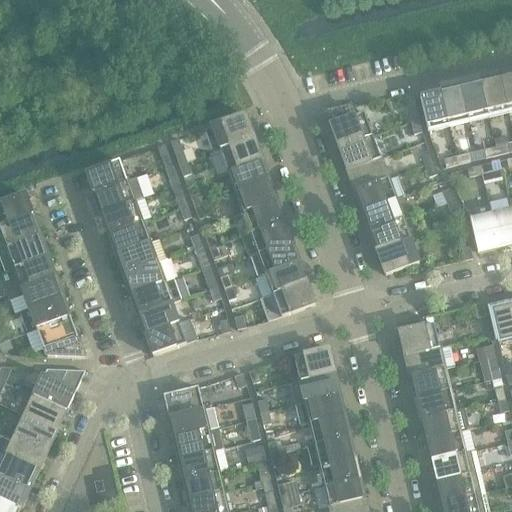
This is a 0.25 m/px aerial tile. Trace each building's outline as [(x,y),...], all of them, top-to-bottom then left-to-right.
[(511,76),(500,79),(508,115),(511,113),(511,76)] [(500,79),(480,84),(488,119),(508,115),(500,79)] [(480,84),(460,89),(469,124),(488,119),(480,84)] [(460,89),(440,93),(449,129),(469,124),(460,89)] [(440,93),(419,99),(428,134),(449,129),(440,93)] [(412,95),(404,97),(411,125),(419,123),(412,95)] [(351,110),(326,116),(339,151),(373,139),(364,116),(354,119),(351,110)] [(246,117),(205,132),(213,155),(221,153),(254,140),(246,117)] [(419,123),(411,125),(414,137),(422,135),(419,123)] [(373,139),(339,151),(347,173),(381,161),(373,139)] [(254,140),(221,153),(229,175),(262,163),(254,140)] [(179,141),(171,144),(179,167),(187,165),(179,141)] [(508,146),(496,149),(498,158),(510,155),(508,146)] [(165,147),(157,149),(165,170),(172,167),(165,147)] [(496,149),(483,152),(485,161),(498,158),(496,149)] [(428,153),(421,156),(425,168),(433,165),(428,153)] [(468,156),(456,158),(458,167),(470,164),(468,156)] [(456,158),(444,161),(446,170),(458,167),(456,158)] [(381,161),(347,173),(355,194),(388,181),(381,161)] [(120,163),(86,175),(94,196),(127,184),(120,163)] [(262,163),(229,175),(236,195),(270,183),(262,163)] [(187,165),(179,167),(183,179),(191,176),(187,165)] [(433,165),(425,168),(429,180),(437,177),(433,165)] [(491,165),(479,168),(481,177),(493,174),(491,165)] [(172,167),(165,170),(169,182),(177,179),(172,167)] [(479,168),(467,171),(469,180),(481,177),(479,168)] [(388,181),(355,194),(362,214),(403,199),(405,199),(397,178),(388,182),(388,181)] [(127,184),(94,196),(101,216),(135,204),(144,201),(136,180),(127,184)] [(236,195),(227,199),(234,219),(244,216),(277,203),(270,183),(236,195)] [(448,191),(441,195),(446,206),(454,203),(448,191)] [(183,196),(175,199),(179,211),(187,208),(183,196)] [(198,196),(191,199),(195,210),(203,208),(198,196)] [(26,197),(0,206),(0,230),(33,218),(26,197)] [(403,199),(362,214),(369,234),(403,222),(411,220),(403,199)] [(488,205),(490,215),(498,250),(511,246),(511,218),(510,210),(508,201),(488,205)] [(277,203),(244,216),(251,236),(285,224),(277,203)] [(454,203),(446,206),(456,225),(463,223),(462,219),(454,203)] [(135,204),(101,216),(108,237),(142,224),(135,204)] [(187,208),(179,211),(184,222),(191,219),(187,208)] [(203,208),(195,210),(199,222),(207,219),(203,208)] [(490,215),(469,220),(477,255),(498,250),(490,215)] [(33,218),(0,230),(0,253),(7,251),(41,238),(33,218)] [(403,222),(369,234),(377,255),(410,242),(403,222)] [(142,224),(108,237),(116,257),(149,245),(142,224)] [(285,224),(251,236),(242,239),(249,259),(251,259),(292,244),(285,224)] [(213,236),(205,239),(210,251),(217,248),(213,236)] [(198,237),(190,240),(194,251),(202,249),(198,237)] [(41,238),(7,251),(0,253),(0,260),(5,275),(15,271),(48,258),(41,238)] [(410,242),(377,255),(385,278),(419,265),(410,242)] [(292,244),(251,259),(258,280),(266,277),(299,264),(292,244)] [(149,245),(116,257),(123,277),(157,265),(149,245)] [(217,248),(210,251),(214,262),(222,260),(217,248)] [(202,249),(194,251),(198,263),(206,260),(202,249)] [(470,249),(461,251),(464,263),(473,261),(470,249)] [(48,258),(15,271),(20,285),(22,291),(55,279),(48,258)] [(157,265),(123,277),(130,297),(173,282),(174,282),(167,261),(157,265)] [(299,264),(266,277),(273,297),(307,285),(299,264)] [(213,277),(205,280),(209,292),(217,289),(213,277)] [(228,277),(220,280),(224,292),(232,289),(228,277)] [(20,285),(4,291),(8,302),(24,297),(29,311),(63,299),(55,279),(22,291),(20,285)] [(173,282),(130,297),(138,318),(171,306),(172,306),(181,303),(173,282)] [(307,285),(273,297),(281,320),(315,308),(307,285)] [(217,289),(209,292),(213,303),(221,301),(217,289)] [(232,289),(224,292),(229,303),(236,300),(232,289)] [(29,311),(20,314),(28,336),(37,332),(70,319),(63,299),(29,311)] [(511,309),(511,305),(490,310),(498,345),(511,341),(511,309)] [(171,306),(138,318),(145,338),(179,326),(172,306),(171,306)] [(483,306),(474,308),(477,320),(486,318),(483,306)] [(242,318),(234,320),(237,332),(246,330),(242,318)] [(47,359),(85,361),(70,319),(37,332),(47,359)] [(227,322),(219,324),(222,336),(231,334),(227,322)] [(179,326),(145,338),(153,359),(186,347),(179,326)] [(434,327),(399,335),(405,359),(440,351),(434,327)] [(9,342),(0,345),(0,352),(1,354),(12,350),(9,342)] [(440,351),(405,359),(410,380),(445,372),(454,369),(449,348),(440,351)] [(493,348),(485,350),(487,361),(495,360),(493,348)] [(329,352),(294,360),(300,384),(335,376),(329,352)] [(495,360),(487,361),(490,374),(498,372),(495,360)] [(261,383),(257,372),(249,374),(252,386),(261,383)] [(445,372),(410,380),(415,401),(450,393),(445,372)] [(21,386),(19,392),(66,414),(85,374),(61,373),(56,385),(43,379),(37,393),(21,386)] [(242,376),(234,379),(238,391),(246,388),(242,376)] [(335,376),(300,384),(305,405),(340,397),(335,376)] [(198,390),(164,398),(169,420),(203,412),(198,390)] [(503,390),(494,391),(497,403),(505,402),(503,390)] [(16,398),(31,405),(25,419),(57,434),(66,414),(19,392),(16,398)] [(450,393),(415,401),(420,422),(455,414),(450,393)] [(305,405),(297,407),(302,428),(310,426),(345,418),(340,397),(305,405)] [(266,401),(258,403),(260,415),(269,414),(266,401)] [(505,402),(497,403),(500,415),(508,413),(505,402)] [(252,406),(243,408),(246,424),(247,424),(256,422),(252,406)] [(455,414),(420,422),(425,443),(460,435),(469,432),(464,411),(455,414)] [(203,412),(169,420),(174,441),(208,433),(203,412)] [(269,414),(260,415),(263,427),(271,426),(269,414)] [(345,418),(310,426),(315,447),(350,439),(345,418)] [(3,426),(0,431),(48,453),(57,434),(25,419),(18,433),(3,426)] [(256,422),(247,424),(249,434),(258,431),(256,422)] [(0,432),(0,437),(13,444),(6,458),(39,473),(48,453),(0,431),(0,432)] [(208,433),(174,441),(179,462),(223,451),(218,431),(208,433)] [(460,435),(425,443),(430,464),(465,456),(460,435)] [(315,447),(307,449),(312,470),(320,468),(355,460),(350,439),(315,447)] [(276,444),(268,445),(270,458),(279,456),(276,444)] [(223,451),(179,462),(184,483),(218,475),(228,472),(223,451)] [(465,456),(430,464),(435,485),(479,474),(474,453),(465,456)] [(279,456),(270,458),(273,470),(281,468),(279,456)] [(0,478),(30,492),(39,473),(6,458),(0,471),(0,478)] [(355,460),(320,468),(325,489),(360,481),(355,460)] [(266,464),(257,466),(260,478),(268,476),(266,464)] [(479,474),(435,485),(440,506),(484,495),(479,474)] [(218,475),(184,483),(189,504),(223,496),(218,475)] [(0,502),(21,511),(30,492),(0,478),(0,502)] [(360,481),(325,489),(330,510),(365,502),(360,481)] [(286,486),(278,487),(280,500),(289,498),(286,486)] [(273,494),(265,496),(267,508),(276,506),(273,494)] [(488,511),(484,495),(440,506),(441,511),(488,511)] [(227,511),(223,496),(189,504),(190,511),(227,511)] [(289,498),(280,500),(283,511),(291,510),(289,498)] [(0,511),(20,511),(21,511),(0,502),(0,511)] [(367,511),(365,502),(330,510),(330,511),(367,511)]
